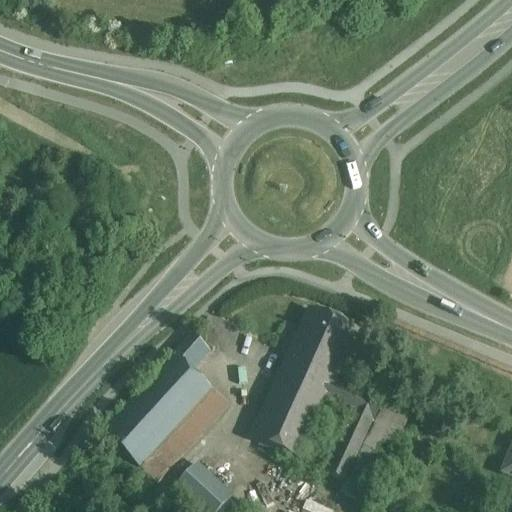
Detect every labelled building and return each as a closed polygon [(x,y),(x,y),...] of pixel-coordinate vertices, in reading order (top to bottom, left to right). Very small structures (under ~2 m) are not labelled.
[(355,334),(305,312),(282,364),(332,386),(355,334)] [(191,337),(103,434),(155,482),(224,405),(190,374),(208,353),(191,337)] [(332,386),(282,364),(249,439),(299,461),(325,400),(332,386)] [(378,406),(332,386),(325,400),(351,411),(320,482),(341,491),(345,480),(356,455),(378,406)] [(405,418),(378,406),(356,455),(373,463),(362,488),(345,480),(341,491),(368,503),(405,418)] [(450,415),(438,409),(430,427),(442,433),(450,415)] [(373,463),(356,455),(345,480),(362,488),(373,463)] [(195,467),(169,495),(185,511),(216,511),(223,504),(229,498),(195,467)]
